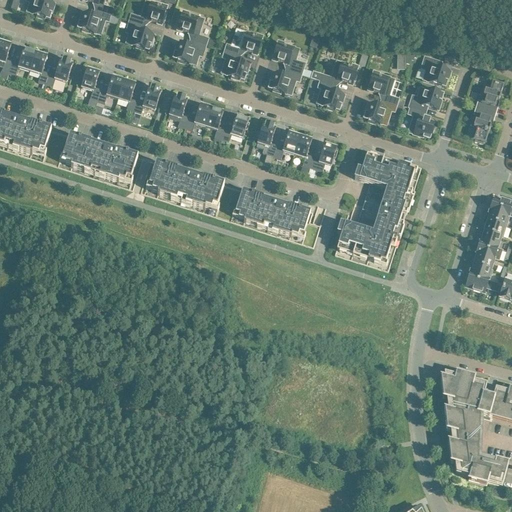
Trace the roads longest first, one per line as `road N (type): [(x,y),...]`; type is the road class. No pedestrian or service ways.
road 1 (residential): [(0,91),(337,197),(351,134)]
road 2 (track): [(200,511),(217,460),(208,437),(37,382),(0,397)]
road 3 (residential): [(417,350),(419,433),(442,508)]
road 4 (residential): [(511,76),(485,66),(465,75),(442,160)]
road 5 (residential): [(446,298),(485,173)]
road 6 (residential): [(442,160),(409,283)]
